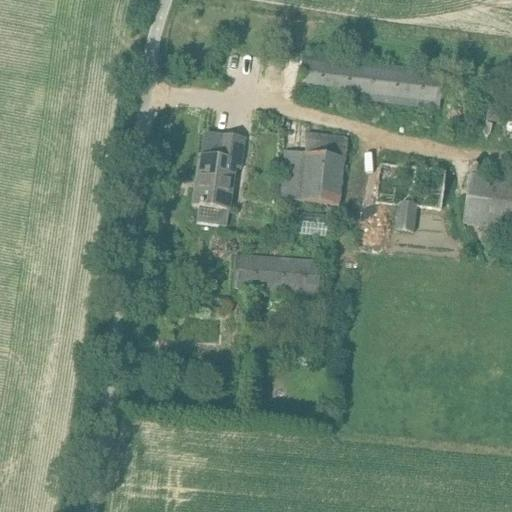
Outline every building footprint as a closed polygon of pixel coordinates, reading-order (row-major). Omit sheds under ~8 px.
[(302,58),(297,93),(440,110),(444,75),(302,58)] [(511,103),(502,102),(489,100),(486,124),(511,128),(511,103)] [(339,207),(344,159),(346,138),(306,134),(304,155),(283,153),(278,201),(339,207)] [(244,140),(222,137),(218,160),(199,157),(196,179),(199,180),(195,207),(230,212),(234,170),(241,171),(244,140)] [(416,209),(442,211),(446,173),(380,165),(376,205),(399,207),(396,233),(413,235),(416,209)] [(511,232),(511,179),(470,175),(463,226),(511,232)] [(320,262),(255,258),(235,257),(233,289),(318,295),(320,262)]
